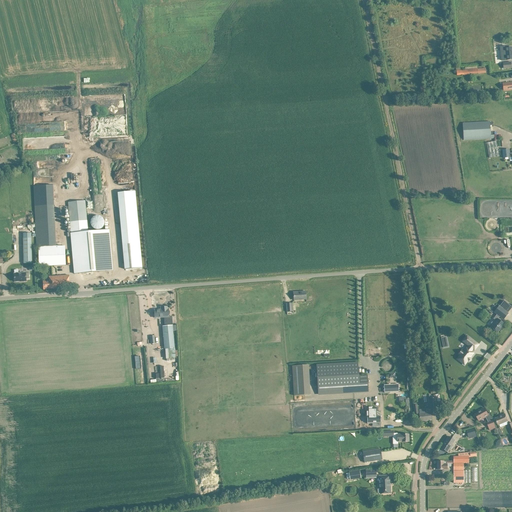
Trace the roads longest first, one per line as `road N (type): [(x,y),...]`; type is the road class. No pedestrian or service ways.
road 1 (unclassified): [(0,296),(511,264)]
road 2 (track): [(364,0),(452,419)]
road 3 (unclassified): [(420,511),(431,445),(511,343)]
